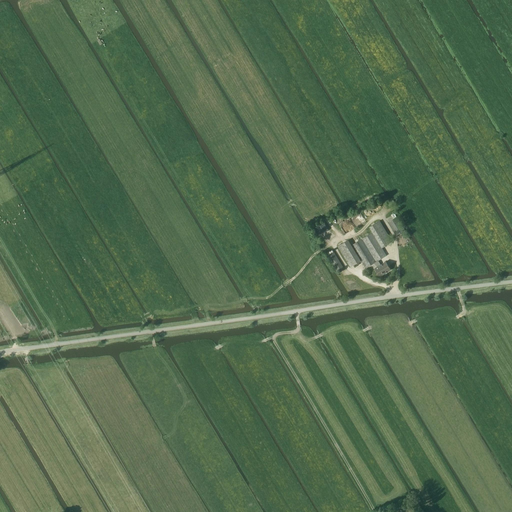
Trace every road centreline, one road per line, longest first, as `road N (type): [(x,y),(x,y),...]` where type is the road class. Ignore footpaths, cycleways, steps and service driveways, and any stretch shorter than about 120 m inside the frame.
road 1 (unclassified): [(0,353),(511,281)]
road 2 (track): [(296,311),(298,330),(277,335),(279,351),(373,509)]
